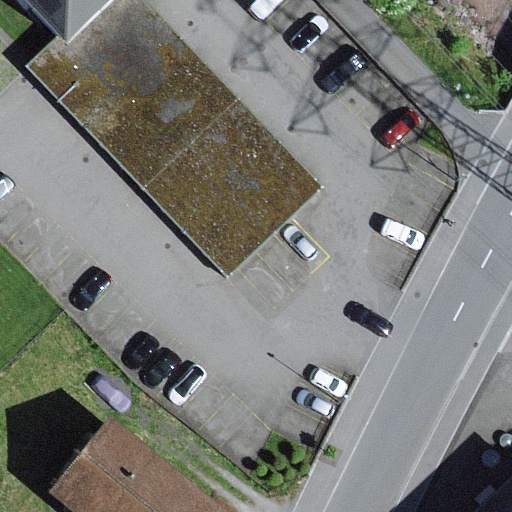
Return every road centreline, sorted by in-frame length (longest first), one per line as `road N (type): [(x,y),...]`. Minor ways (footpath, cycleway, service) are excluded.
road 1 (unknown): [(15,117),(173,274),(232,312),(331,336),(441,348)]
road 2 (residential): [(361,511),(511,212)]
